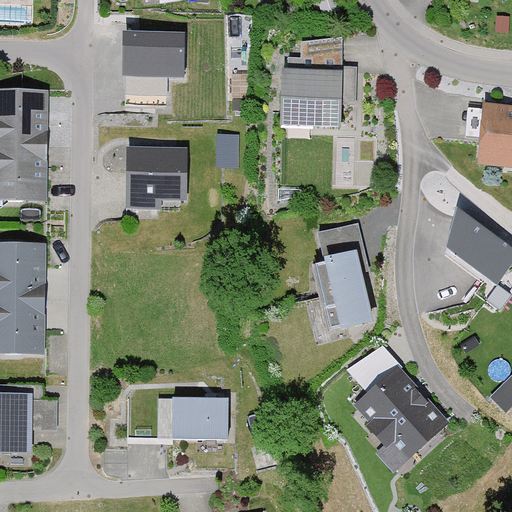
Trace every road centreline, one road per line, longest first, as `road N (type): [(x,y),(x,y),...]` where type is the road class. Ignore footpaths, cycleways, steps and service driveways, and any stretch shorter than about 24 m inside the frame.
road 1 (residential): [(74,492),(80,53)]
road 2 (residential): [(395,27),(390,47),(411,157),(400,293),(410,355),(458,417)]
road 3 (residential): [(74,492),(220,485)]
road 4 (residential): [(511,67),(420,51),(395,27)]
road 5 (track): [(411,157),(432,157),(511,225)]
